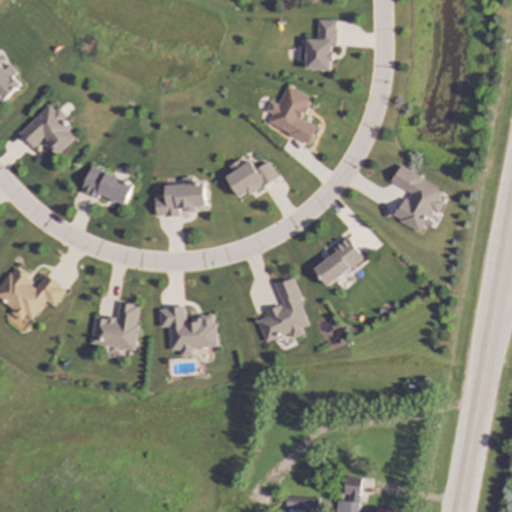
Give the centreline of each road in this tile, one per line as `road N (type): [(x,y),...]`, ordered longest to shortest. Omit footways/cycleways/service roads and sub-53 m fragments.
road 1 (residential): [(386,0),(381,91),(335,191),(267,245),(175,269),(53,239),(0,187)]
road 2 (secondary): [(511,213),(459,511)]
